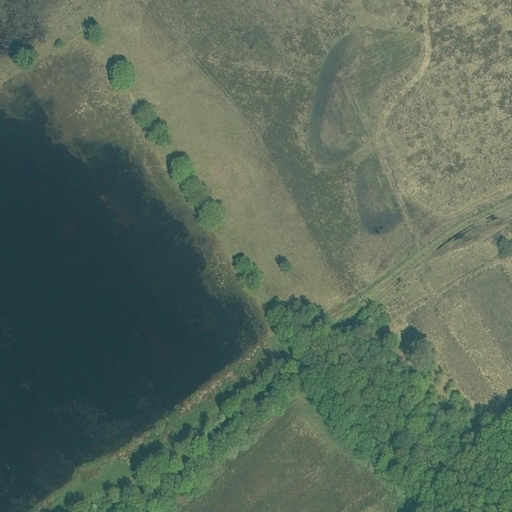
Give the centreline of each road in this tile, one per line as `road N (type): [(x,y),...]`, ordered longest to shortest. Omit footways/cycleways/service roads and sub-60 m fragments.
road 1 (track): [(105,511),(324,344)]
road 2 (track): [(324,344),(477,497),(511,502)]
road 3 (track): [(511,210),(462,234),(324,344)]
